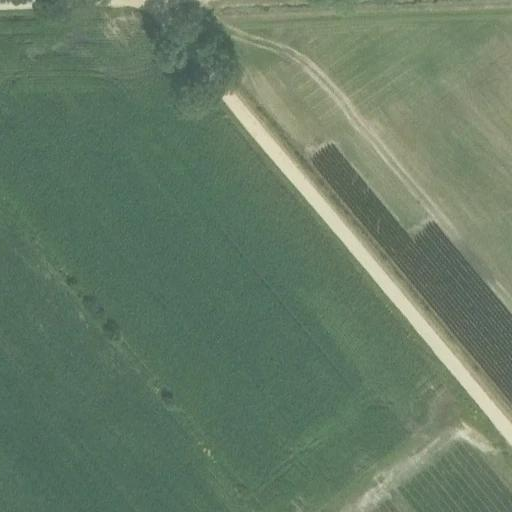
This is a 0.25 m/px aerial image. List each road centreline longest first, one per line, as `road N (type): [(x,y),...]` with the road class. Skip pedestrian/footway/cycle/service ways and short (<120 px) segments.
road 1 (track): [(511,439),(143,3)]
road 2 (track): [(143,3),(0,9)]
